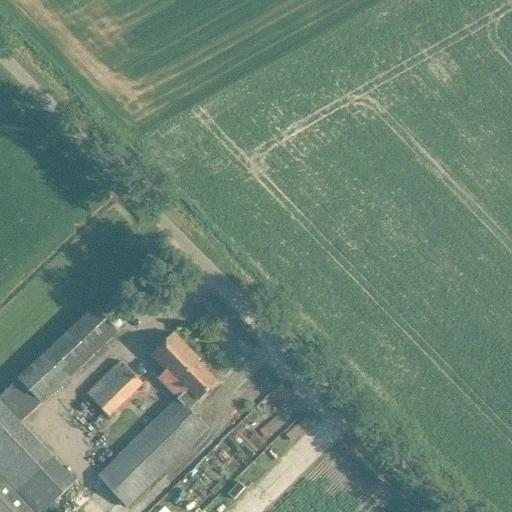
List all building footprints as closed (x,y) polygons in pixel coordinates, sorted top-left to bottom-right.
[(20,422),(117,332),(95,308),(0,396),(0,511),(42,511),(76,481),(20,422)] [(200,360),(174,333),(152,355),(167,370),(159,377),(178,397),(98,476),(127,506),(206,428),(189,411),(218,383),(198,362),(200,360)] [(144,384),(122,361),(88,393),(110,417),(144,384)] [(313,444),(321,429),(310,423),(302,438),(313,444)] [(200,509),(202,511),(214,511),(225,502),(216,493),(200,509)]
